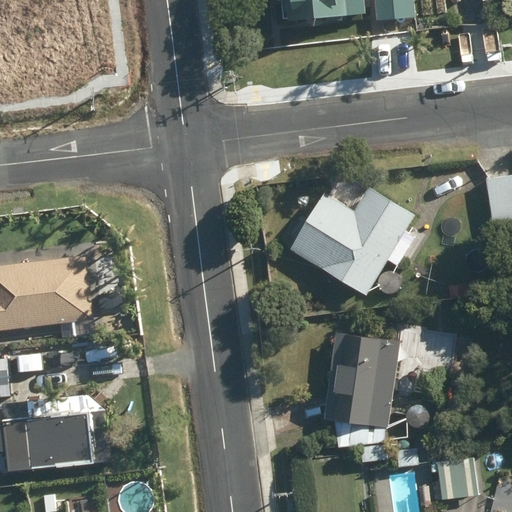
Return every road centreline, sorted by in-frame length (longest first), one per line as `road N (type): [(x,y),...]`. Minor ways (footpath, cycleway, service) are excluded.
road 1 (tertiary): [(233,511),(187,144)]
road 2 (residential): [(187,144),(511,103)]
road 3 (residential): [(0,164),(187,144)]
road 4 (tertiary): [(187,144),(168,0)]
